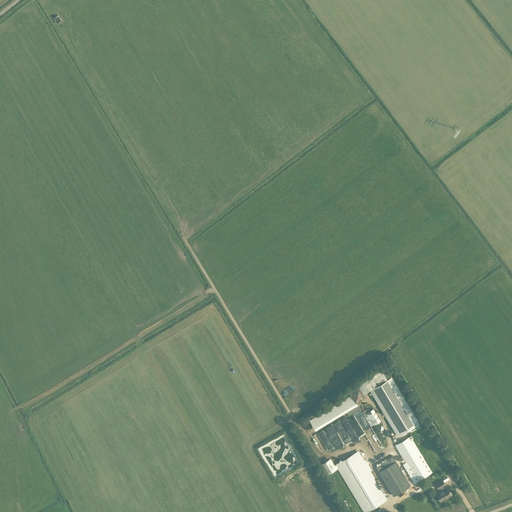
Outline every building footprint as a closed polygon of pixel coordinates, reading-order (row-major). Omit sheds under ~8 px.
[(57,22),(65,17),(61,12),(53,17),(57,22)] [(397,436),(419,423),(392,377),(370,390),(397,436)] [(348,416),(361,408),(358,404),(357,405),(355,403),(365,397),(359,388),(350,393),(351,395),(309,421),(315,431),(345,412),(348,416)] [(343,418),(333,422),(337,434),(347,431),(350,440),(357,438),(356,434),(356,428),(352,428),(350,421),(352,420),(363,420),(363,424),(361,424),(362,427),(366,427),(366,425),(370,425),(371,426),(381,422),(376,408),(370,410),(369,409),(362,411),(358,411),(358,414),(357,414),(344,418),(343,418)] [(325,448),(332,444),(324,430),(314,436),(324,453),(327,451),(325,448)] [(409,437),(395,445),(417,482),(424,478),(431,473),(424,461),(409,437)] [(286,468),(290,466),(289,457),(286,457),(285,450),(282,444),(277,444),(265,450),(265,451),(276,472),(275,464),(276,466),(276,470),(278,473),(278,469),(284,468),(285,468),(286,468)] [(371,511),(371,510),(387,500),(358,451),(335,465),(330,458),(318,465),(325,476),(338,468),(363,511),(371,511)] [(375,466),(379,471),(393,496),(411,486),(396,461),(392,456),(375,466)] [(440,492),(436,494),(441,502),(446,499),(445,499),(451,495),(447,488),(445,489),(443,486),(445,484),(442,481),(436,484),(440,492)]
